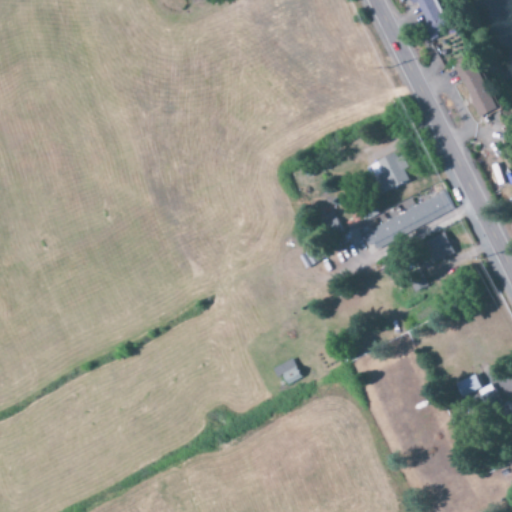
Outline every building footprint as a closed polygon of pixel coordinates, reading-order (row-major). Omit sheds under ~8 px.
[(420,4),(434,37),(452,30),(440,0),(410,0),(413,7),(420,4)] [(501,111),(479,60),(459,69),(481,119),(501,111)] [(378,163),(391,191),(410,183),(405,171),(407,170),(400,153),(378,163)] [(362,232),(368,247),(374,244),(376,247),(454,213),(446,195),(362,232)] [(456,255),(446,233),(429,242),(439,263),(456,255)]
